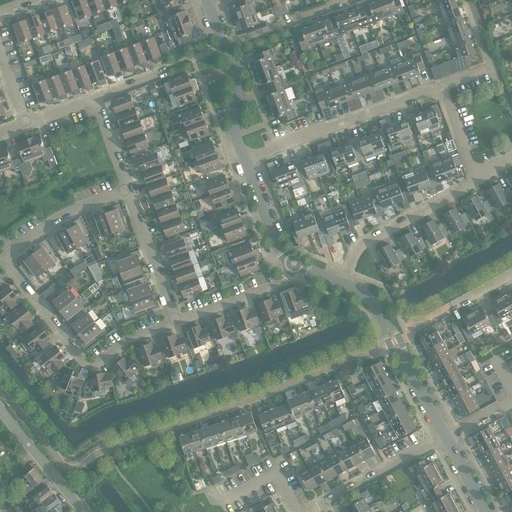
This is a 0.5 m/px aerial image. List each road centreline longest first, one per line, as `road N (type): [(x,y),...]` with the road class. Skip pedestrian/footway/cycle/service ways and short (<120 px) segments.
road 1 (residential): [(130,188),(67,213),(14,245),(5,262),(87,367),(177,318)]
road 2 (residential): [(245,157),(443,85)]
road 3 (residential): [(450,439),(382,317),(343,283)]
road 4 (residential): [(343,283),(365,241),(479,179)]
road 5 (residential): [(245,157),(235,121),(237,68),(208,0)]
road 6 (residential): [(312,507),(450,439)]
road 7 (residential): [(177,318),(130,188)]
road 8 (residential): [(177,318),(282,281),(290,262)]
road 9 (residential): [(82,511),(0,410)]
